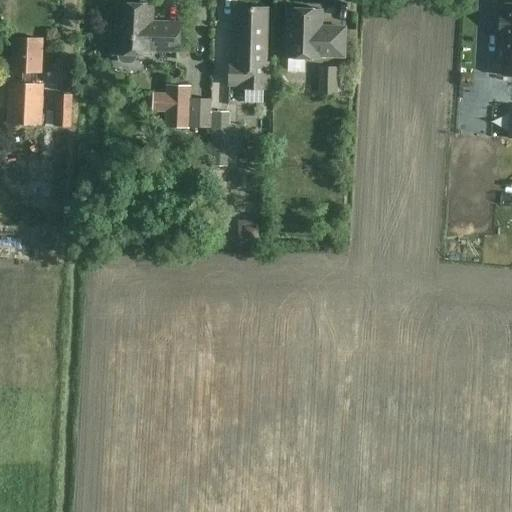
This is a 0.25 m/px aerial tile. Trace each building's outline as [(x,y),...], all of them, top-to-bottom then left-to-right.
[(511,4),(504,4),(503,14),(498,14),(498,36),(503,36),(501,77),(511,77),(511,4)] [(117,22),(115,55),(119,55),(119,58),(120,61),(122,63),(129,63),(132,62),(133,59),(133,56),(149,56),(149,52),(178,53),(179,26),(151,24),(152,6),(121,5),(120,22),(117,22)] [(229,86),(245,86),(244,102),(263,103),(264,87),(268,87),(269,61),(265,60),(266,25),(267,8),(236,8),(234,63),(229,63),(229,86)] [(287,9),(285,55),(343,57),(344,28),(320,27),(321,10),(287,9)] [(12,72),(22,73),(21,84),(8,83),(6,125),(41,127),(44,86),(36,85),(37,73),(41,74),(43,40),(13,38),(12,72)] [(335,67),(318,66),(317,94),(334,94),(335,67)] [(188,129),(190,89),(167,88),(166,96),(154,96),(153,113),(166,114),(165,128),(188,129)] [(55,127),(70,128),(72,96),(56,95),(55,127)] [(212,99),(190,98),(189,127),(210,128),(212,99)] [(511,106),(492,106),(490,139),(511,140),(511,106)] [(211,112),(210,167),(227,167),(229,113),(211,112)] [(290,161),(290,171),(300,172),(300,161),(290,161)] [(288,198),(289,179),(289,169),(280,169),(278,197),(288,198)]
